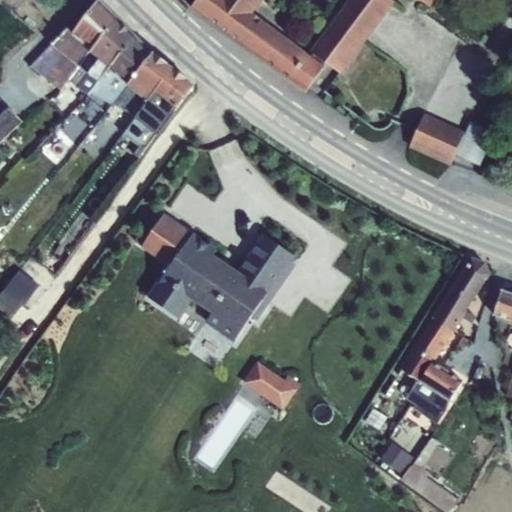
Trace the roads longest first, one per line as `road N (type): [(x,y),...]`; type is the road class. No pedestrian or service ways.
road 1 (secondary): [(142,0),(224,76),(335,154),(414,200),(511,242)]
road 2 (track): [(224,76),(0,370)]
